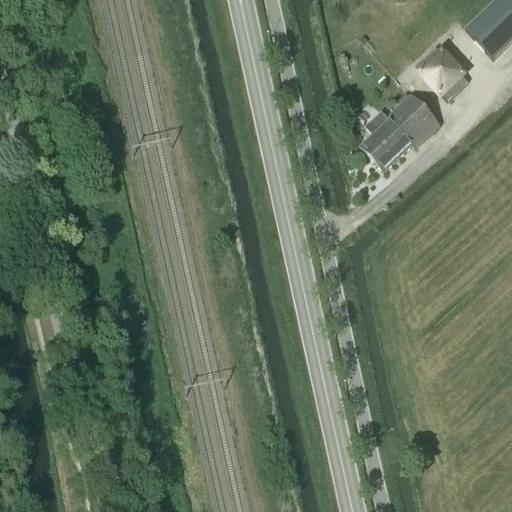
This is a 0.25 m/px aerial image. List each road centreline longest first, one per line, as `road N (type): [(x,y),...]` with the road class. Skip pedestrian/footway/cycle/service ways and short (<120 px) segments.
road 1 (tertiary): [(349,511),(236,0)]
road 2 (unclassified): [(382,511),(271,0)]
road 3 (unclassified): [(124,511),(70,377),(0,66)]
